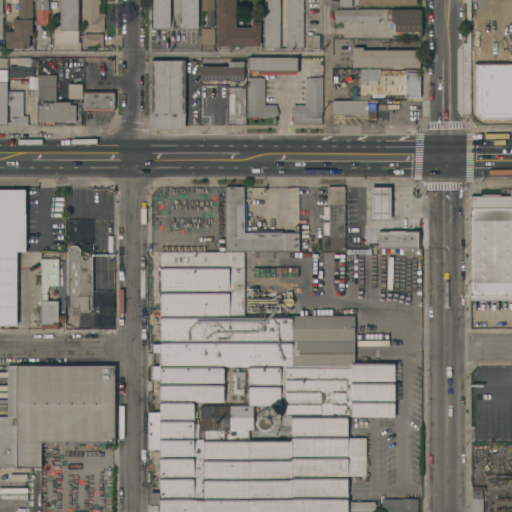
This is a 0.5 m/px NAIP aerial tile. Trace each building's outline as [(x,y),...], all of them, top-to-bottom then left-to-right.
[(32,0),(32,34),(29,34),(29,48),(6,48),(6,38),(5,38),(5,31),(13,31),(13,19),(18,19),(18,0),(32,0)] [(49,0),(49,9),(48,9),(48,23),(39,23),(39,18),(36,18),(36,9),(35,9),(36,0),(49,0)] [(78,0),(78,43),(54,43),(54,25),(60,25),(60,0),(78,0)] [(84,0),(99,0),(99,13),(104,13),(104,31),(84,31),(84,0)] [(170,0),(170,27),(153,27),(153,0),(170,0)] [(199,0),(199,28),(181,27),(181,0),(199,0)] [(202,0),(214,0),(214,11),(202,11),(202,0)] [(217,0),(236,0),(236,28),(252,28),(252,22),(261,22),(261,46),(217,46),(217,0)] [(264,0),(280,0),(280,48),(264,48),(264,0)] [(288,0),(303,0),(303,48),(288,48),(288,0)] [(421,9),(421,31),(395,31),(395,22),(392,22),(379,22),(379,23),(364,24),(364,21),(336,21),(336,9),(421,9)] [(214,44),(214,50),(202,50),(202,44),(201,44),(201,28),(215,28),(214,44)] [(103,33),(103,46),(84,46),(84,33),(103,33)] [(353,47),(363,47),(363,50),(420,50),(419,68),(353,67),(353,47)] [(297,57),(297,73),(257,73),(257,71),(248,71),(248,57),(297,57)] [(9,77),(9,66),(17,66),(17,59),(38,59),(38,66),(33,66),(34,76),(25,76),(25,77),(9,77)] [(185,128),(150,128),(150,112),(152,112),(152,60),(185,60),(185,128)] [(200,80),(200,66),(228,66),(228,61),(244,61),(244,80),(200,80)] [(373,73),(373,75),(379,75),(379,70),(418,70),(418,73),(420,73),(420,97),(405,97),(405,99),(395,99),(395,95),(390,95),(390,100),(381,100),(381,94),(370,95),(370,99),(361,99),(360,73),(373,73)] [(55,121),(55,125),(43,125),(43,121),(38,121),(38,75),(56,75),(56,102),(71,102),(71,105),(76,105),(76,121),(55,121)] [(278,115),(262,119),(262,117),(247,117),(247,77),(261,77),(261,78),(265,78),(265,105),(277,105),(277,107),(278,115)] [(293,108),(293,105),(305,105),(305,78),(308,78),(308,77),(322,77),(322,112),(321,112),(321,124),(293,124),(292,115),(291,114),(292,108),(293,108)] [(83,84),(82,99),(68,99),(68,83),(83,84)] [(245,111),(246,111),(246,125),(227,125),(227,93),(230,93),(230,88),(245,88),(245,111)] [(23,91),(23,116),(28,116),(28,125),(7,125),(7,91),(23,91)] [(114,92),(114,111),(84,110),(84,91),(114,92)] [(368,100),(368,103),(376,103),(376,119),(368,119),(368,115),(332,115),(332,101),(368,100)] [(345,248),(330,248),(330,236),(329,236),(329,206),(328,206),(327,186),(345,186),(345,248)] [(226,251),(226,187),(244,187),(244,233),(295,233),(295,226),(299,226),(299,251),(226,251)] [(399,233),(373,233),(373,218),(376,187),(384,187),(399,219),(399,233)] [(0,190),(26,190),(26,251),(17,251),(17,325),(0,325),(0,190)] [(471,196),(510,196),(510,190),(511,190),(511,300),(471,300),(471,196)] [(418,248),(417,230),(377,232),(378,249),(418,248)] [(92,307),(89,307),(89,309),(80,309),(80,307),(65,307),(65,251),(68,251),(69,249),(69,247),(71,246),(74,245),(76,245),(78,247),(79,248),(80,251),(80,255),(82,255),(83,254),(85,253),(86,253),(88,254),(89,255),(92,255),(92,307)] [(41,259),(58,259),(58,252),(65,252),(65,285),(48,285),(48,294),(58,294),(58,303),(65,303),(65,322),(59,322),(59,328),(41,328),(41,259)] [(160,412),(160,380),(152,380),(152,365),(161,365),(161,353),(161,343),(161,252),(244,252),(244,316),(354,316),(355,364),(394,363),(394,416),(348,416),(348,438),(366,438),(366,475),(348,475),(348,511),(160,511),(160,450),(160,412)] [(47,300),(58,300),(58,286),(47,286),(47,300)] [(152,353),(152,343),(161,343),(161,353),(152,353)] [(114,442),(41,442),(41,468),(17,468),(17,467),(0,467),(0,416),(7,416),(7,365),(115,365),(114,442)] [(148,450),(148,412),(160,412),(160,450),(148,450)] [(27,482),(0,481),(0,492),(0,499),(27,499),(27,482)] [(472,511),(472,486),(482,486),(482,499),(483,499),(483,511),(472,511)] [(418,499),(418,511),(382,511),(382,499),(418,499)] [(375,502),(375,511),(350,511),(350,502),(375,502)]
